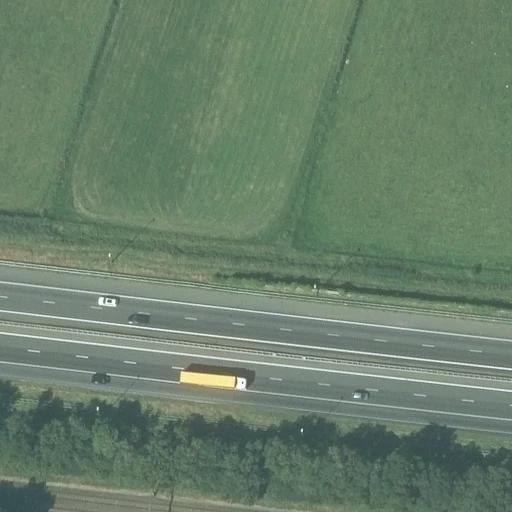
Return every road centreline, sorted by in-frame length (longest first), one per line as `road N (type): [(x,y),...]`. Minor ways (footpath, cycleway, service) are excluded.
road 1 (motorway): [(511,356),(0,297)]
road 2 (motorway): [(0,349),(511,407)]
